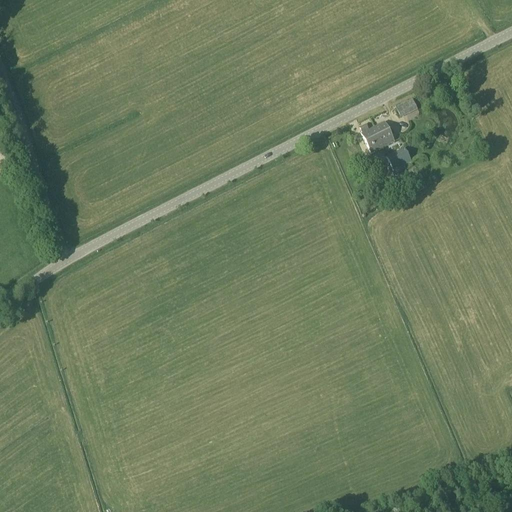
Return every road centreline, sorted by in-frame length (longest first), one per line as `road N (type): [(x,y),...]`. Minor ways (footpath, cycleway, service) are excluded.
road 1 (tertiary): [(0,306),(95,244),(511,32)]
road 2 (track): [(0,74),(64,261)]
